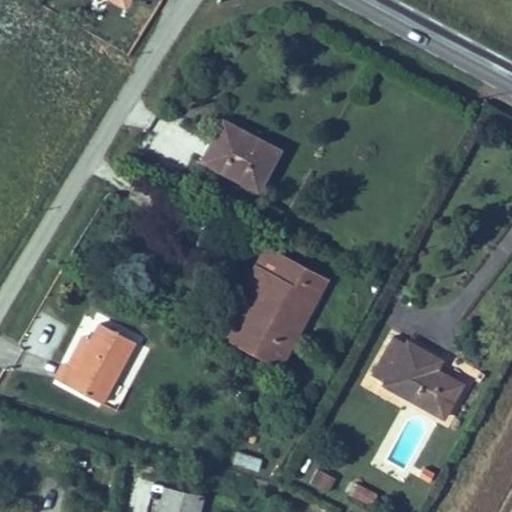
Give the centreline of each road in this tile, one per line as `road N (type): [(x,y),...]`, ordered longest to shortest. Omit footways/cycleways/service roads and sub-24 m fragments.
road 1 (tertiary): [(0,300),(177,0)]
road 2 (primary): [(360,0),(511,81)]
